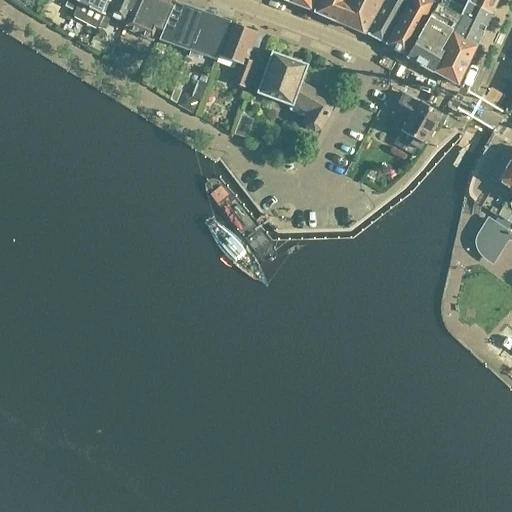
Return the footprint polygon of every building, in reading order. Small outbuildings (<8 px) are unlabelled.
[(79,0),(74,12),(69,23),(62,34),(70,38),(73,33),(68,30),(75,19),(96,30),(98,27),(110,0),(79,0)] [(63,18),(65,19),(64,20),(69,23),(74,12),(79,0),(67,0),(64,7),(68,9),(63,18)] [(123,28),(135,0),(110,0),(98,27),(104,30),(110,16),(117,19),(115,24),(123,28)] [(160,35),(174,3),(167,0),(135,0),(123,28),(152,41),(155,33),(160,35)] [(280,0),(313,12),(318,0),(280,0)] [(318,0),(313,12),(314,12),(336,22),(346,0),(318,0)] [(346,0),(336,22),(364,34),(381,0),(346,0)] [(409,0),(383,0),(365,34),(384,45),(408,2),(409,0)] [(410,0),(409,2),(408,2),(384,45),(386,46),(404,57),(432,4),(425,0),(410,0)] [(469,0),(468,3),(490,15),(496,0),(469,0)] [(448,35),(474,49),(490,15),(468,3),(467,3),(465,2),(462,9),(450,3),(446,10),(458,17),(448,35)] [(174,3),(160,35),(150,57),(158,60),(166,42),(188,50),(202,13),(174,3)] [(436,4),(406,57),(433,72),(444,53),(441,51),(448,35),(458,17),(446,10),(436,4)] [(188,50),(215,60),(230,23),(202,13),(188,50)] [(230,23),(217,56),(237,64),(230,83),(248,90),(258,64),(247,60),(257,33),(230,23)] [(474,49),(448,35),(441,51),(444,53),(433,72),(445,79),(446,82),(451,85),(454,84),(457,85),(474,49)] [(292,107),(292,105),(308,114),(303,121),(305,127),(314,132),(320,131),(335,104),(300,84),(307,66),(271,53),(256,94),(292,107)] [(175,105),(181,92),(174,89),(169,101),(175,105)] [(416,103),(401,95),(391,113),(406,121),(400,132),(412,138),(408,144),(419,151),(423,144),(424,145),(441,115),(416,102),(416,103)] [(246,140),(253,121),(241,116),(234,135),(246,140)] [(511,155),(496,182),(511,192),(511,155)] [(268,253),(280,245),(262,220),(242,196),(217,185),(224,207),(245,234),(268,253)] [(510,243),(511,239),(511,236),(511,234),(487,218),(478,233),(476,238),(475,240),(474,243),(474,246),(475,248),(476,251),(477,253),(479,256),(481,258),(485,261),(488,264),(492,266),(508,242),(510,243)]
